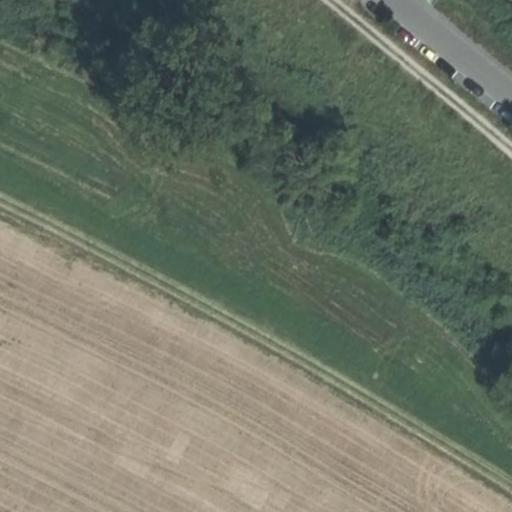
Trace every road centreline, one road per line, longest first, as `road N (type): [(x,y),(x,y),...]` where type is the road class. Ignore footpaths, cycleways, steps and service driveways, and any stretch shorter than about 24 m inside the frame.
road 1 (track): [(0,198),(149,273),(511,484)]
road 2 (track): [(511,155),(332,0)]
road 3 (residential): [(387,0),(511,101)]
